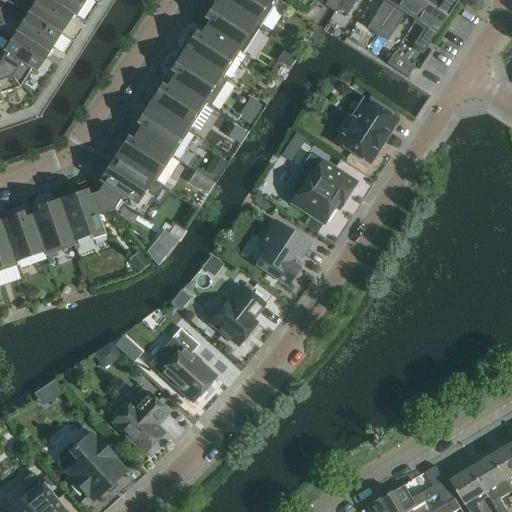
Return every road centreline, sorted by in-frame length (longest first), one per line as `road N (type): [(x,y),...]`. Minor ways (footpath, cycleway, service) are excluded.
road 1 (residential): [(123,511),(269,360),(465,77)]
road 2 (residential): [(0,186),(67,163),(169,0)]
road 3 (residential): [(511,391),(344,489),(319,511)]
